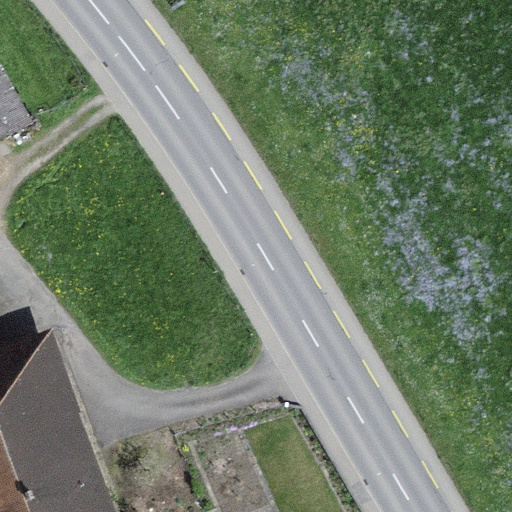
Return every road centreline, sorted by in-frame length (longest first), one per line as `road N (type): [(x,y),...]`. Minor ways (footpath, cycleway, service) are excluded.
road 1 (secondary): [(90,0),(222,186),(415,511)]
road 2 (track): [(322,354),(229,395),(147,415),(101,391),(0,252)]
